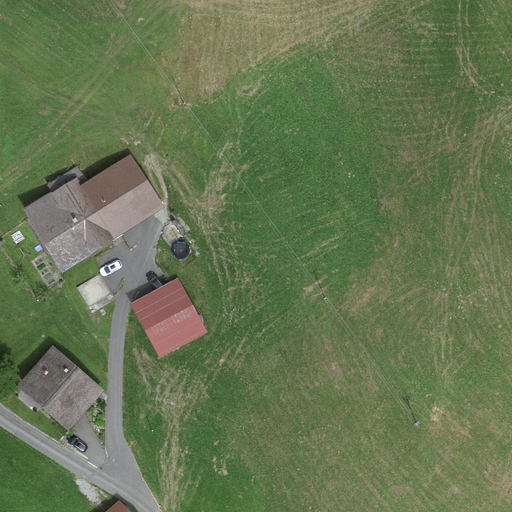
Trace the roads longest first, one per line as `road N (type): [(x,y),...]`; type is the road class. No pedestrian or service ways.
road 1 (track): [(137,268),(120,314),(114,383),(126,493)]
road 2 (unclassified): [(0,416),(148,511)]
